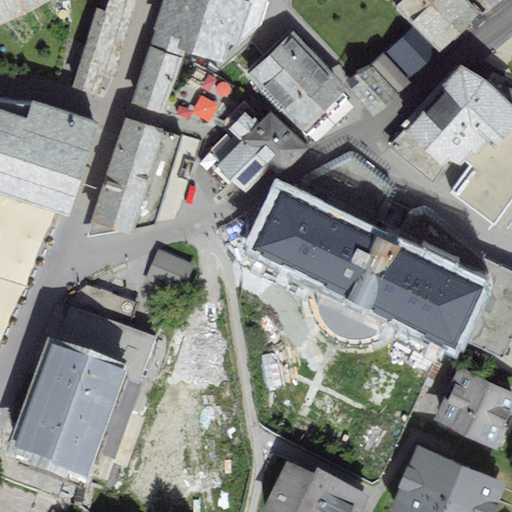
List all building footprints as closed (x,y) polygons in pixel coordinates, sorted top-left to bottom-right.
[(0,0),(0,22),(48,0),(0,0)] [(142,70),(122,134),(156,145),(173,86),(219,96),(223,74),(233,78),(238,60),(256,43),(262,28),(250,12),(239,0),(217,0),(207,23),(160,3),(142,70)] [(466,0),(400,0),(394,7),(440,54),(481,15),(466,0)] [(112,20),(100,26),(97,35),(85,33),(63,107),(74,122),(91,122),(97,100),(108,102),(130,19),(112,20)] [(433,54),(410,30),(387,51),(410,75),(433,54)] [(335,103),(282,46),(248,78),(301,135),(335,103)] [(382,50),(341,88),(370,120),(412,82),(382,50)] [(511,90),(470,57),(392,148),(433,181),(454,155),(470,168),(450,193),(490,226),(511,199),(511,90)] [(276,175),(305,148),(272,115),(265,108),(251,122),(243,114),(226,133),(230,137),(207,161),(240,193),(266,163),(276,175)] [(0,193),(18,132),(0,128),(0,193)] [(34,135),(18,132),(0,193),(0,235),(58,259),(63,260),(65,255),(97,150),(34,135)] [(171,162),(115,147),(84,259),(125,271),(133,241),(148,246),(171,162)] [(352,150),(282,187),(255,245),(325,278),(318,293),(312,303),(314,315),(319,323),(323,332),(330,340),(343,344),(352,345),(367,343),(377,337),(385,328),(390,322),(395,313),(455,337),(451,347),(503,368),(511,346),(511,280),(488,270),(419,212),(407,222),(397,244),(378,236),(396,185),(352,150)] [(195,266),(158,253),(144,285),(182,300),(195,266)] [(51,342),(13,447),(87,478),(126,370),(51,342)] [(511,391),(459,370),(434,420),(495,450),(511,409),(511,391)] [(493,511),(506,483),(417,445),(388,511),(493,511)] [(362,511),(289,475),(270,511),(362,511)]
